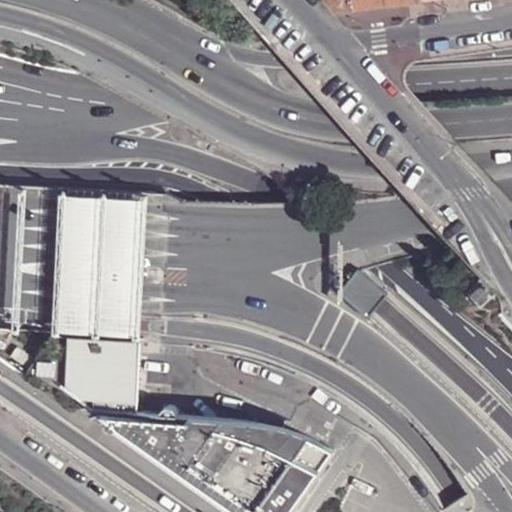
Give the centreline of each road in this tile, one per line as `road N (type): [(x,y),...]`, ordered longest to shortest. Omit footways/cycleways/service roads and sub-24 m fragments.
road 1 (trunk): [(511,427),(336,270),(230,201),(136,180),(0,176)]
road 2 (trunk): [(0,274),(96,317),(249,335),(297,355),(350,383),(406,428),(467,511)]
road 3 (trunk): [(0,17),(87,43),(272,147),(359,163),(511,157)]
road 4 (trunk): [(472,337),(380,262),(240,173),(0,114)]
road 5 (trunk): [(511,79),(0,93)]
road 6 (motorway): [(511,118),(378,123),(280,107),(75,0)]
road 7 (trunk): [(511,53),(380,63),(261,58),(182,40),(80,0)]
road 8 (trunk): [(104,250),(255,239),(511,193)]
road 9 (trunk): [(104,250),(246,282),(323,317),(378,354)]
road 10 (tertiary): [(510,263),(483,207),(348,48)]
road 11 (trunk): [(0,387),(173,511)]
road 12 (trunk): [(378,354),(508,511)]
road 13 (trunk): [(378,354),(443,398),(511,469)]
road 14 (residential): [(511,15),(381,32),(348,48)]
road 15 (tertiary): [(0,439),(99,511)]
